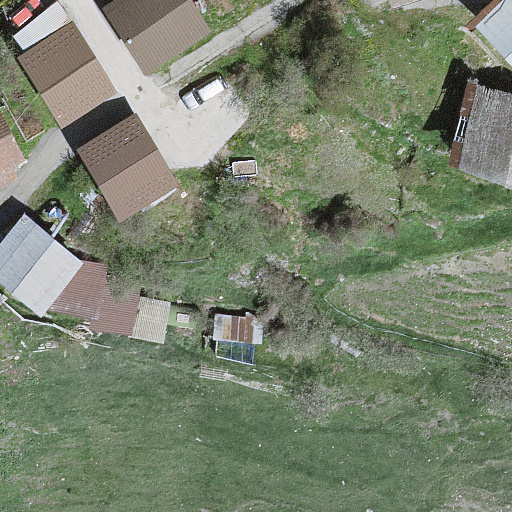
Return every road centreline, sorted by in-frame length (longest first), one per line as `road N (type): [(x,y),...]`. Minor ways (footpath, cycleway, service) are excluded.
road 1 (residential): [(136,95),(284,0)]
road 2 (residential): [(0,203),(136,95)]
